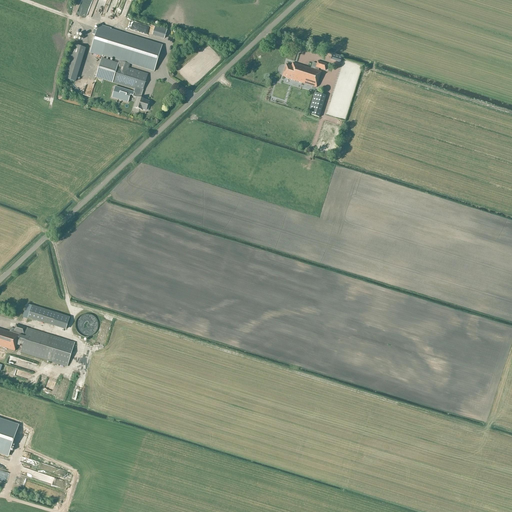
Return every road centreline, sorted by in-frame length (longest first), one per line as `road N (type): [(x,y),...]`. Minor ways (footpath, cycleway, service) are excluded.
road 1 (unclassified): [(0,280),(300,0)]
road 2 (unknown): [(269,28),(333,64),(324,112)]
